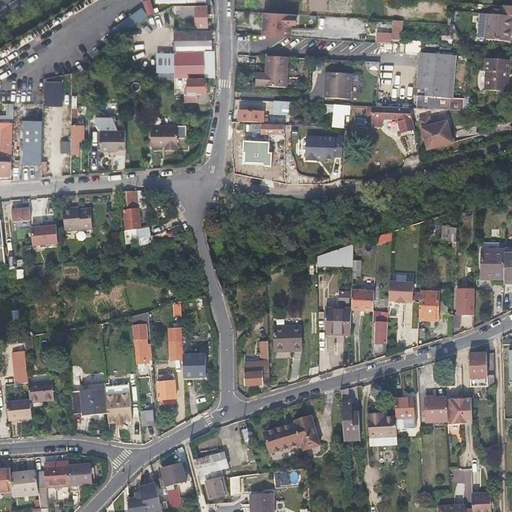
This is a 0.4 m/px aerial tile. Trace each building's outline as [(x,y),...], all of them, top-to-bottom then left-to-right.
[(207,6),(174,6),(174,12),(182,12),(182,21),(196,21),(196,27),(207,27),(207,6)] [(511,7),(502,7),(501,17),(511,17),(511,7)] [(292,15),(264,14),(263,35),(291,37),(291,24),(292,15)] [(485,38),(488,16),(480,15),(478,39),(485,40),(485,38)] [(511,27),(511,17),(501,17),(488,16),(485,38),(510,40),(510,33),(511,27)] [(401,22),(393,22),(392,31),(392,41),(400,41),(401,22)] [(174,31),(174,52),(203,52),(210,52),(210,31),(174,31)] [(408,42),(408,52),(417,53),(418,43),(408,42)] [(203,52),(174,52),(174,78),(179,77),(203,77),(203,52)] [(452,100),(456,58),(421,54),(417,96),(452,100)] [(285,87),(287,58),(266,56),(265,73),(258,73),(258,86),(285,87)] [(505,76),(509,76),(510,63),(485,61),(484,74),(487,74),(485,92),(503,93),(505,76)] [(326,74),(325,100),(350,101),(351,76),(326,74)] [(204,79),(188,79),(188,95),(184,95),(184,102),(197,102),(197,95),(196,95),(196,93),(204,93),(204,90),(207,88),(207,84),(204,81),(204,79)] [(273,102),(272,115),(291,116),(292,104),(273,102)] [(333,115),(333,106),(324,105),(323,115),(333,115)] [(343,106),(333,106),(333,115),(332,116),(343,116),(343,106)] [(409,110),(376,108),(374,128),(384,128),(385,120),(400,120),(403,133),(414,131),(409,110)] [(275,125),(276,118),(267,118),(266,121),(262,121),(262,114),(237,113),(237,123),(266,124),(266,125),(275,125)] [(76,114),(70,114),(70,155),(78,155),(78,139),(82,139),(82,127),(75,127),(76,114)] [(125,150),(125,131),(117,131),(113,123),(115,121),(114,118),(95,118),(95,123),(99,132),(99,152),(111,152),(111,149),(125,150)] [(2,161),(12,161),(13,136),(14,122),(13,122),(0,121),(0,128),(3,129),(2,153),(2,161)] [(41,165),(42,122),(24,122),(24,165),(41,165)] [(414,126),(417,134),(447,136),(444,124),(430,128),(428,122),(414,126)] [(261,134),(273,134),(284,135),(284,128),(253,126),(252,136),(261,137),(261,134)] [(162,148),(167,148),(167,151),(176,151),(176,127),(150,127),(150,148),(162,148)] [(428,144),(439,141),(449,138),(449,137),(419,135),(421,142),(427,140),(428,144)] [(341,140),(304,140),(304,145),(302,147),(302,154),(304,155),(304,161),(305,161),(305,163),(316,163),(316,160),(324,160),(334,160),(334,157),(341,158),(341,140)] [(269,143),(244,142),(243,162),(264,164),(264,166),(271,166),(272,154),(269,153),(269,143)] [(0,175),(11,176),(12,162),(0,161),(0,175)] [(131,203),(132,203),(133,202),(133,196),(131,197),(130,192),(123,193),(127,230),(138,229),(136,210),(132,210),(131,203)] [(92,208),(81,209),(75,209),(75,207),(65,208),(67,230),(94,228),(92,208)] [(30,208),(12,209),(13,223),(31,222),(30,208)] [(455,255),(455,247),(456,224),(442,224),(441,240),(443,240),(443,242),(445,242),(445,240),(451,240),(450,255),(455,255)] [(56,225),(32,227),(33,246),(58,244),(56,225)] [(392,232),(378,235),(380,244),(394,240),(392,232)] [(480,278),(503,278),(504,255),(504,250),(481,251),(480,278)] [(511,255),(504,255),(503,278),(503,280),(511,280),(511,255)] [(390,281),(389,300),(396,300),(396,301),(405,302),(405,301),(413,301),(413,282),(390,281)] [(452,315),(452,322),(452,328),(461,328),(461,315),(462,315),(462,310),(466,310),(466,314),(468,314),(468,315),(474,316),(474,290),(472,290),(472,288),(468,288),(468,290),(463,290),(463,287),(459,287),(459,290),(457,290),(457,315),(452,315)] [(351,308),(351,309),(373,310),(373,292),(352,290),(352,304),(351,308)] [(419,319),(428,320),(438,320),(438,312),(447,313),(448,291),(439,290),(439,293),(420,292),(419,319)] [(183,302),(174,302),(175,316),(183,315),(183,302)] [(325,334),(335,334),(350,334),(351,309),(351,308),(342,308),(326,307),(325,334)] [(135,363),(140,362),(146,362),(143,338),(139,338),(138,329),(142,328),(141,325),(145,324),(143,312),(127,317),(129,327),(130,327),(135,363)] [(379,345),(379,344),(379,343),(386,343),(386,323),(388,323),(388,312),(382,312),(382,322),(375,322),(374,345),(379,345)] [(274,325),(274,348),(292,348),(292,351),(302,351),(301,326),(274,325)] [(179,344),(166,345),(167,362),(180,361),(180,355),(179,344)] [(243,349),(243,353),(243,357),(251,357),(262,357),(261,349),(243,349)] [(181,377),(195,376),(200,375),(199,353),(180,355),(181,377)] [(199,353),(200,375),(208,375),(206,353),(199,353)] [(470,388),(479,387),(488,387),(487,354),(469,356),(470,388)] [(252,370),(251,357),(243,357),(244,371),(252,370)] [(244,371),(244,378),(245,385),(263,384),(262,370),(252,370),(244,371)] [(172,378),(155,379),(158,401),(174,399),(172,378)] [(28,382),(29,391),(30,400),(30,401),(45,399),(55,398),(53,380),(28,382)] [(107,413),(103,382),(78,385),(79,391),(70,392),(73,415),(81,414),(96,412),(96,414),(107,413)] [(107,413),(108,423),(117,422),(117,425),(119,427),(122,427),(123,424),(123,422),(132,421),(127,383),(103,386),(107,413)] [(349,388),(345,389),(342,390),(343,422),(343,438),(360,437),(359,408),(352,408),(351,405),(350,405),(349,388)] [(414,428),(413,397),(395,398),(396,416),(396,419),(403,419),(403,429),(414,428)] [(445,397),(435,398),(425,398),(426,421),(446,420),(445,399),(445,397)] [(470,398),(445,399),(446,420),(446,424),(471,423),(470,398)] [(30,401),(30,400),(7,402),(8,419),(32,417),(31,405),(30,401)] [(141,426),(147,425),(152,425),(150,411),(140,412),(141,426)] [(396,435),(396,419),(396,416),(384,417),(380,417),(380,413),(368,413),(369,436),(396,435)] [(302,449),(311,446),(319,444),(309,415),(293,420),(294,423),(263,432),(269,453),(300,443),(302,449)] [(208,472),(207,470),(207,468),(227,463),(225,453),(195,460),(199,474),(208,472)] [(168,486),(177,483),(187,481),(181,461),(163,467),(168,486)] [(42,471),(36,471),(39,495),(40,507),(41,510),(52,509),(52,506),(59,505),(59,508),(69,507),(67,487),(69,487),(67,465),(42,468),(42,471)] [(69,467),(70,486),(70,492),(79,492),(79,486),(90,485),(90,475),(90,469),(90,466),(69,467)] [(156,485),(159,484),(162,484),(158,468),(152,470),(155,483),(156,485)] [(0,493),(13,492),(11,475),(11,469),(0,470),(0,493)] [(289,473),(292,484),(300,482),(296,470),(289,473)] [(11,475),(13,492),(13,498),(39,495),(36,471),(11,475)] [(231,476),(232,495),(242,495),(241,476),(231,476)] [(224,478),(222,479),(221,479),(220,477),(205,482),(210,498),(225,494),(222,483),(225,482),(224,478)] [(155,483),(139,487),(140,496),(130,499),(130,511),(162,511),(156,485),(155,483)] [(173,511),(181,511),(175,489),(168,491),(173,511)] [(273,511),(272,492),(250,494),(251,504),(254,504),(254,511),(273,511)] [(496,511),(496,492),(470,492),(470,511),(496,511)]
